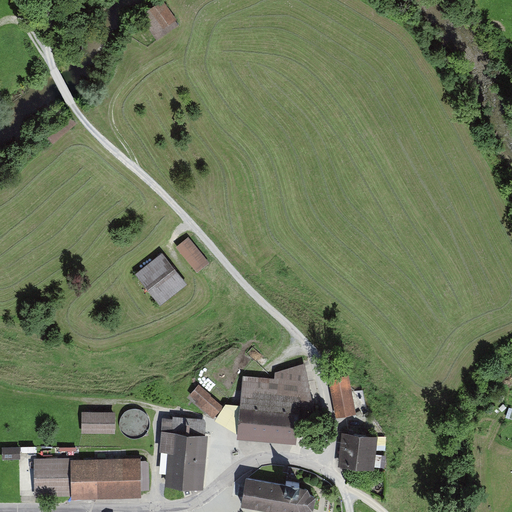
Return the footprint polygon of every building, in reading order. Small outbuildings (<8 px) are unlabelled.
[(155,35),(176,20),(163,2),(142,17),(155,35)] [(210,265),(190,239),(177,249),(197,275),(210,265)] [(160,255),(135,275),(159,306),(184,287),(160,255)] [(271,379),(241,377),(235,439),(291,443),(293,403),(306,401),(301,364),(271,375),(271,379)] [(348,376),(329,380),(337,419),(356,416),(348,376)] [(198,384),(187,396),(211,418),(222,406),(198,384)] [(114,412),(81,413),(82,433),(114,433),(114,412)] [(172,421),(161,420),(158,452),(166,452),(164,485),(201,488),(206,434),(200,433),(201,419),(172,417),(172,421)] [(377,437),(345,434),(341,467),(374,470),(377,437)] [(3,446),(3,456),(21,456),(21,446),(3,446)] [(136,457),(34,459),(35,498),(136,496),(136,489),(145,489),(144,461),(136,461),(136,457)] [(284,482),(246,476),(241,505),(243,505),(283,511),(306,511),(313,509),(315,497),(306,487),(299,486),(299,482),(287,480),(284,480),(284,482)]
